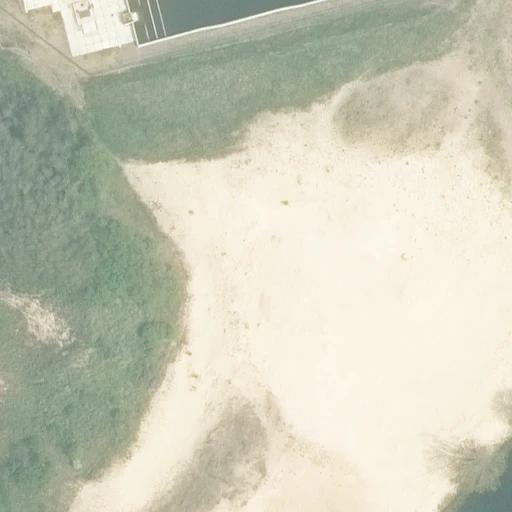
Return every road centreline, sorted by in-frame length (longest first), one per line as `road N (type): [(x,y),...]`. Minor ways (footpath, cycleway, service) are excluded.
road 1 (track): [(493,0),(459,59),(357,83),(322,126),(340,149),(380,163),(439,159),(460,131),(465,88)]
road 2 (track): [(180,390),(165,459),(88,511)]
